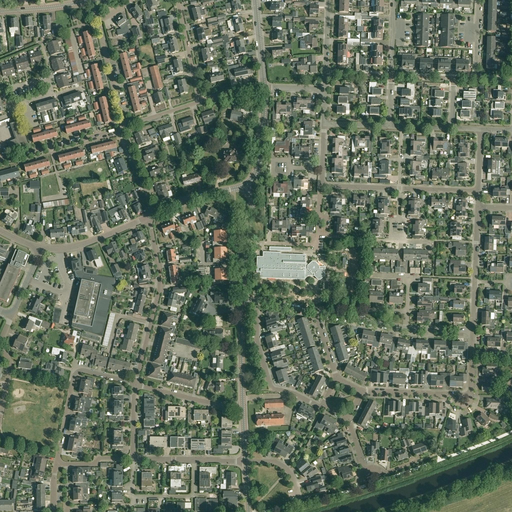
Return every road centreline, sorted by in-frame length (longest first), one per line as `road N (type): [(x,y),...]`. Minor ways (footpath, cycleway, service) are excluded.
road 1 (residential): [(135,384),(160,284),(149,216)]
road 2 (residential): [(56,464),(75,373),(135,384)]
road 3 (residential): [(323,404),(271,386),(255,300)]
road 4 (residential): [(192,460),(192,497),(131,497),(132,459)]
road 5 (residential): [(0,163),(120,129)]
